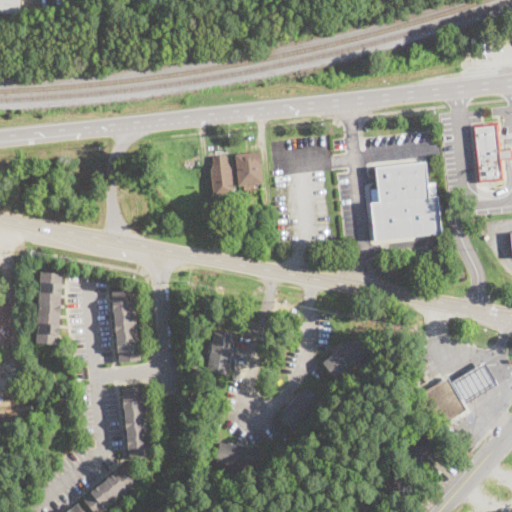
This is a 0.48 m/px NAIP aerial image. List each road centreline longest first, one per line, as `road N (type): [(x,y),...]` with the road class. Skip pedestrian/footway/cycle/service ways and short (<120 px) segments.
road 1 (primary): [(511,80),(146,122)]
road 2 (primary): [(156,247),(511,313)]
road 3 (residential): [(85,282),(104,439),(96,458),(42,500)]
road 4 (residential): [(156,247),(172,393)]
road 5 (primary): [(146,122),(0,137)]
road 6 (primary): [(146,122),(112,168),(114,220),(124,241)]
